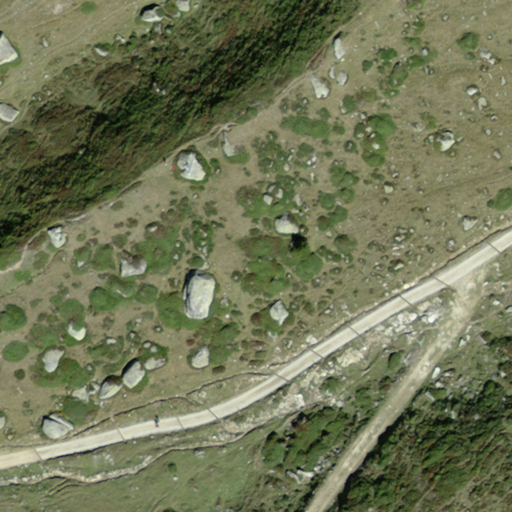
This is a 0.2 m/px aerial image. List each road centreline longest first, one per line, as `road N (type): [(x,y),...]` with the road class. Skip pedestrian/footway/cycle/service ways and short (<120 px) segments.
road 1 (track): [(0,459),(230,408),(511,240)]
road 2 (track): [(485,256),(414,385),(321,511)]
